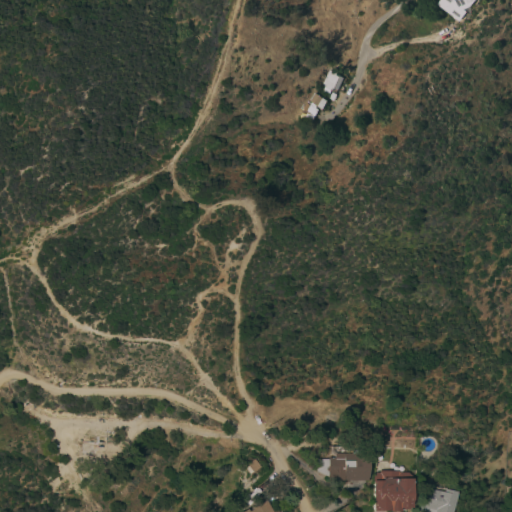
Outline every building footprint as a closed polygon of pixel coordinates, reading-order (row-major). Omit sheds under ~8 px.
[(474,0),(469,7),(462,10),(465,12),(458,21),(437,5),(440,0),(474,0)] [(341,80),(335,90),(331,88),(330,91),(328,90),(328,91),(322,88),(324,85),(320,83),(327,70),(338,75),(337,77),(337,78),(341,80)] [(320,110),(308,102),(313,94),(325,101),(323,104),(320,110)] [(305,103),(308,106),(309,105),(316,109),(311,116),(305,111),(304,112),(300,109),(302,107),(305,103)] [(106,435),(107,441),(107,451),(105,458),(80,457),(79,451),(79,444),(79,439),(81,434),(106,435)] [(314,471),(313,463),(319,459),(325,459),(325,457),(332,457),(332,453),(348,453),(348,450),(356,450),(356,454),(366,454),(366,477),(365,477),(365,480),(327,479),(327,477),(314,471)] [(246,464),(252,472),(259,467),(253,459),(246,464)] [(397,470),(399,472),(406,472),(411,477),(410,500),(409,500),(409,507),(407,507),(407,509),(400,509),(400,507),(398,507),(398,511),(387,511),(381,510),(381,511),(372,511),(373,474),(375,472),(378,472),(378,470),(397,470)] [(417,511),(418,507),(419,502),(421,503),(425,487),(442,491),(443,488),(455,491),(449,511),(417,511)] [(271,511),(239,511),(246,509),(247,511),(251,509),(251,508),(265,500),(271,511)]
